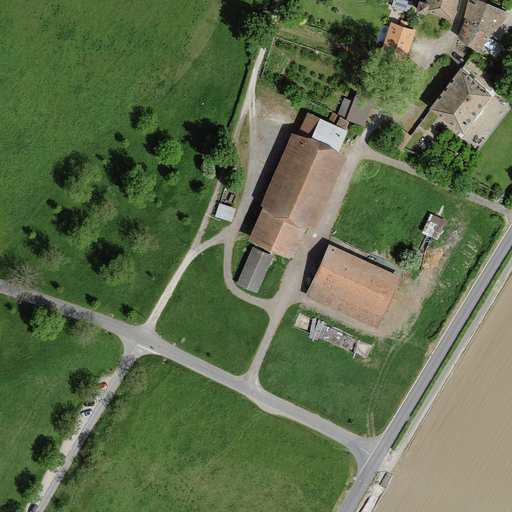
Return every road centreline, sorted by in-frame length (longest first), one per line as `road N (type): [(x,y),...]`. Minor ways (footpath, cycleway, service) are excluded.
road 1 (track): [(246,389),(357,150),(511,213)]
road 2 (track): [(280,0),(193,251),(141,337)]
road 3 (unclassified): [(141,337),(378,457)]
road 4 (track): [(282,307),(244,296),(228,274),(230,233),(259,160),(252,86)]
road 5 (tertiary): [(378,457),(511,235)]
road 6 (track): [(141,337),(40,511)]
road 7 (track): [(357,150),(450,36),(463,0)]
